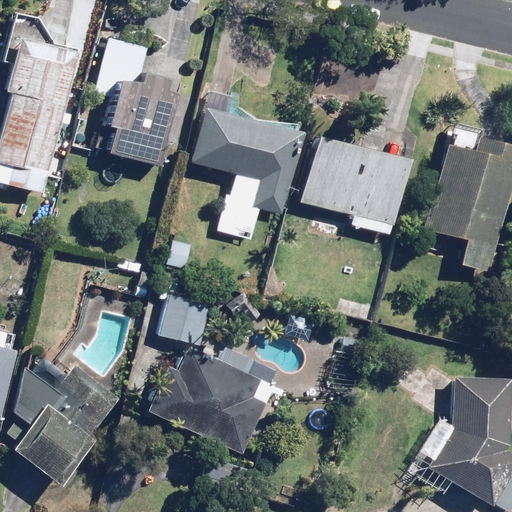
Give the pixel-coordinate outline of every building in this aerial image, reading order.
[(79,50),(53,43),(39,18),(15,12),(1,63),(13,66),(5,95),(9,96),(0,128),(0,181),(41,193),(79,50)] [(147,45),(106,35),(92,91),(115,96),(109,124),(114,125),(108,149),(160,163),(165,143),(174,145),(186,96),(168,91),(171,76),(141,68),(147,45)] [(233,98),(208,91),(189,163),(233,175),(219,228),(252,237),(260,208),(281,214),(303,132),(229,113),(233,98)] [(487,269),(511,182),(511,144),(476,134),(471,151),(446,144),(422,227),(465,240),(459,261),(487,269)] [(412,158),(318,135),(302,202),(353,214),(351,226),(393,236),(412,158)] [(192,244),(169,239),(164,264),(187,269),(192,244)] [(176,291),(180,271),(158,266),(153,287),(176,291)] [(249,324),(260,315),(233,280),(213,295),(229,316),(238,309),(249,324)] [(210,305),(166,295),(156,334),(200,345),(210,305)] [(0,419),(15,351),(9,350),(13,332),(0,328),(0,419)] [(364,340),(338,335),(335,353),(361,358),(364,340)] [(147,412),(241,454),(279,369),(251,357),(244,372),(187,347),(177,369),(168,365),(147,412)] [(30,373),(24,369),(12,414),(15,417),(4,431),(17,441),(12,449),(61,487),(96,441),(89,436),(118,398),(73,364),(66,372),(44,355),(30,373)] [(511,503),(511,449),(505,445),(507,374),(452,372),(450,426),(428,464),(508,511),(511,503)]
